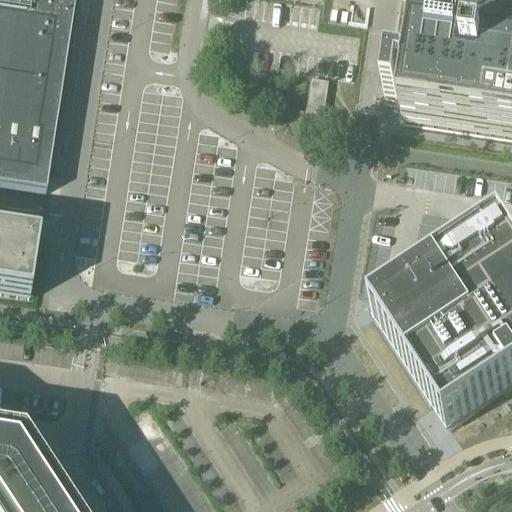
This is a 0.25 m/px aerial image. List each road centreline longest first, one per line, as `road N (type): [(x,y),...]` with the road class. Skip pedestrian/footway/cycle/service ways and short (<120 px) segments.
road 1 (residential): [(332,338),(62,296),(57,289),(102,0)]
road 2 (residential): [(332,338),(357,180),(306,172)]
road 3 (residential): [(446,511),(332,338)]
